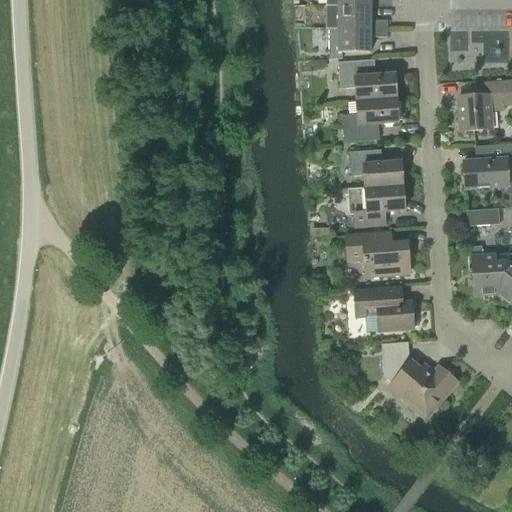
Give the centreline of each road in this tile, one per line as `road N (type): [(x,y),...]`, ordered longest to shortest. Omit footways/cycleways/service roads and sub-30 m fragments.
road 1 (residential): [(511,367),(504,376),(444,324),(420,1)]
road 2 (unclassified): [(0,410),(32,204),(20,0)]
